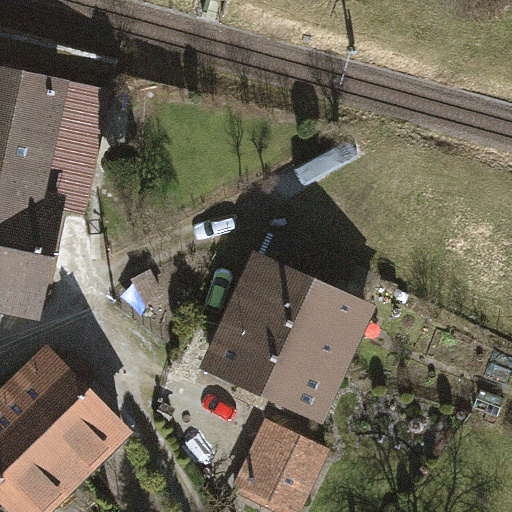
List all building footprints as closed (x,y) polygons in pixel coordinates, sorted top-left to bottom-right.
[(0,184),(72,200),(70,209),(87,213),(112,94),(0,70),(0,184)] [(0,314),(45,324),(70,209),(72,200),(0,184),(0,314)] [(278,231),(266,259),(371,305),(383,278),(278,231)] [(230,319),(227,326),(350,382),(382,310),(371,305),(266,259),(259,256),(230,319)] [(329,428),(350,382),(227,326),(206,374),(247,392),(329,428)] [(52,346),(0,396),(88,487),(140,437),(80,375),(52,346)] [(0,504),(7,511),(62,511),(88,487),(0,396),(0,504)] [(268,420),(233,490),(278,511),(305,511),(335,453),(268,420)]
